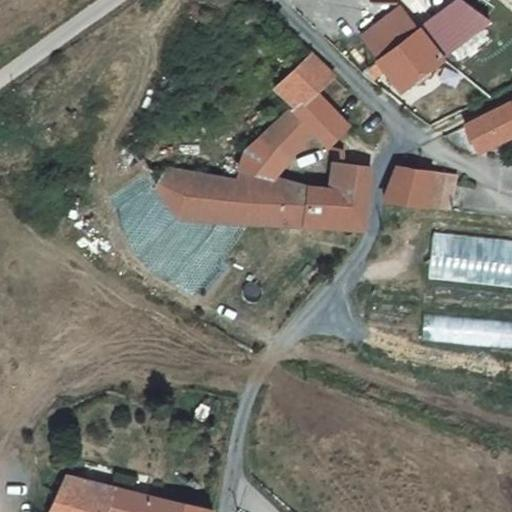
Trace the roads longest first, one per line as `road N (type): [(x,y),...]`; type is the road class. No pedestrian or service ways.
road 1 (unclassified): [(227,511),(237,430),(267,358),(359,254),(372,227),(383,110)]
road 2 (unclassified): [(271,0),(383,110)]
road 3 (unclassified): [(0,81),(108,0)]
